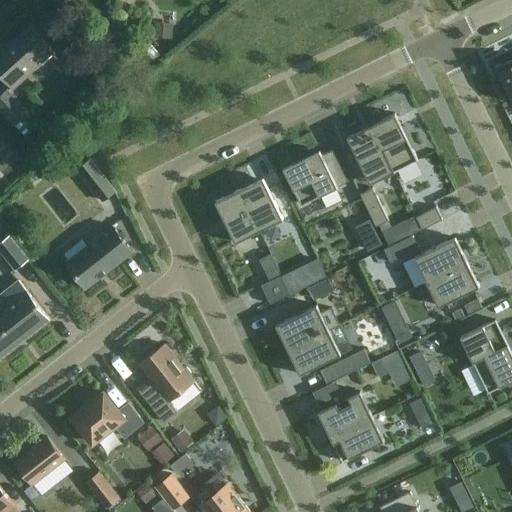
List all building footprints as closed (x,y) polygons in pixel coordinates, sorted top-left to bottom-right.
[(155,21),(154,37),(172,38),(173,22),(155,21)] [(4,52),(2,50),(0,51),(0,72),(12,86),(51,52),(30,29),(4,52)] [(511,59),(497,67),(507,87),(508,86),(511,95),(511,59)] [(0,96),(0,108),(14,124),(27,112),(7,90),(0,96)] [(371,124),(394,171),(418,159),(395,112),(371,124)] [(370,182),(394,171),(371,124),(347,136),(370,182)] [(37,137),(31,142),(39,153),(46,148),(37,137)] [(319,150),(283,167),(301,204),(337,186),(348,181),(332,148),(331,149),(332,150),(323,154),(322,153),(321,154),(319,150)] [(103,201),(116,191),(101,172),(88,182),(103,201)] [(239,189),(259,230),(283,218),(263,177),(239,189)] [(376,225),(388,219),(373,187),(360,193),(376,225)] [(235,242),(259,230),(239,189),(215,201),(235,242)] [(422,228),(442,218),(436,206),(416,216),(422,228)] [(412,215),(392,225),(399,240),(419,230),(412,215)] [(109,270),(133,251),(112,225),(90,242),(65,261),(86,288),(109,270)] [(370,249),(382,243),(376,231),(364,237),(370,249)] [(390,261),(419,247),(413,234),(384,248),(390,261)] [(9,235),(0,242),(0,248),(15,268),(28,258),(9,235)] [(426,281),(467,261),(455,236),(414,256),(426,281)] [(382,252),(374,256),(378,263),(386,260),(382,252)] [(317,257),(305,263),(314,282),(326,275),(317,257)] [(467,261),(426,281),(439,306),(479,286),(467,261)] [(290,270),(281,274),(290,293),(300,289),(290,270)] [(281,274),(261,284),(270,303),(290,293),(281,274)] [(315,298),(333,289),(328,278),(309,287),(315,298)] [(0,355),(49,317),(19,279),(0,294),(0,355)] [(393,329),(405,323),(394,301),(382,307),(393,329)] [(320,311),(317,304),(276,324),(288,348),(329,328),(340,323),(332,306),(320,311)] [(460,308),(451,312),(455,320),(464,316),(460,308)] [(511,379),(511,352),(496,318),(460,336),(488,392),(511,379)] [(422,329),(429,345),(452,335),(445,319),(422,329)] [(39,344),(53,333),(45,324),(32,335),(39,344)] [(300,373),(341,353),(329,328),(288,348),(300,373)] [(191,372),(187,366),(182,365),(165,343),(139,363),(151,379),(151,385),(141,392),(163,421),(177,410),(169,400),(194,380),(191,376),(191,372)] [(327,383),(370,362),(364,348),(320,369),(327,383)] [(378,376),(389,371),(403,364),(397,350),(371,362),(378,376)] [(417,371),(428,365),(421,351),(410,356),(417,371)] [(116,367),(127,380),(134,374),(124,361),(116,367)] [(330,435),(372,415),(360,390),(318,411),(330,435)] [(93,441),(115,424),(124,436),(143,421),(128,402),(119,410),(104,391),(72,416),(93,441)] [(415,413),(426,408),(420,397),(409,402),(415,413)] [(342,460),(384,440),(372,415),(330,435),(342,460)] [(152,426),(141,435),(151,448),(162,439),(152,426)] [(187,432),(175,442),(182,451),(194,441),(187,432)] [(15,461),(33,483),(65,458),(47,436),(15,461)] [(165,442),(153,450),(163,463),(174,454),(165,442)] [(180,458),(171,465),(178,473),(187,466),(180,458)] [(87,481),(106,506),(119,496),(99,471),(87,481)] [(173,507),(189,495),(172,473),(156,485),(173,507)] [(149,481),(137,491),(146,503),(158,493),(149,481)] [(251,511),(228,482),(200,504),(206,511),(251,511)] [(0,511),(2,511),(14,503),(0,485),(0,511)] [(410,491),(380,505),(382,511),(402,511),(417,505),(410,491)] [(466,491),(455,497),(462,510),(473,505),(466,491)] [(176,511),(164,496),(152,506),(157,511),(176,511)]
